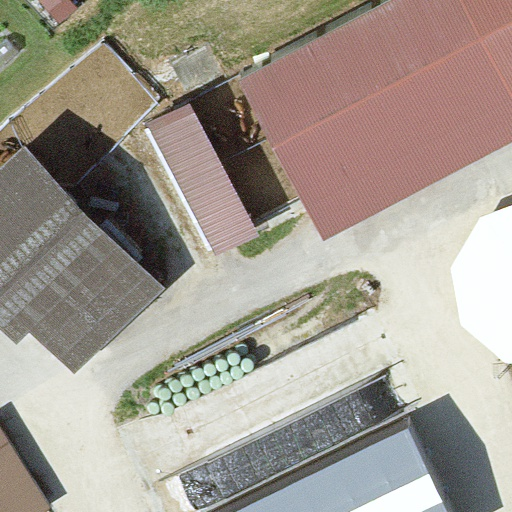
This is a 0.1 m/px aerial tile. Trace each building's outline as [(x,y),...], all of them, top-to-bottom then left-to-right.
[(511,0),(350,0),(231,61),(308,214),(511,110),(511,0)] [(184,86),(141,108),(208,238),(252,216),(184,86)] [(22,119),(0,139),(0,286),(72,363),(167,273),(22,119)] [(288,405),(398,362),(375,304),(266,347),(288,405)] [(455,511),(410,418),(213,511),(455,511)]
